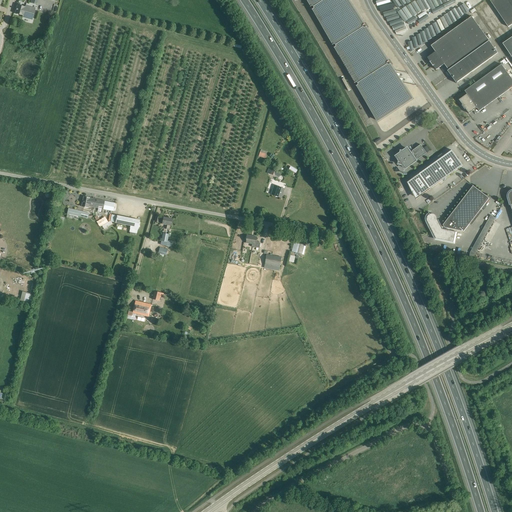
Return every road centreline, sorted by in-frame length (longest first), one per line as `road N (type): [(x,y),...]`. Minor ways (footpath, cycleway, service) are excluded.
road 1 (motorway): [(243,0),(312,111),(380,246),(480,511)]
road 2 (motorway): [(494,511),(440,349),(390,234),(321,97),(260,0)]
road 3 (unclassified): [(324,234),(0,173)]
road 4 (tertiary): [(218,505),(462,353)]
road 5 (unclassified): [(511,267),(443,254),(437,267),(450,304),(448,347),(463,378),(477,382),(511,362)]
road 6 (secondary): [(511,165),(466,142),(367,0)]
road 7 (unclassified): [(252,511),(383,434),(411,423),(429,426)]
